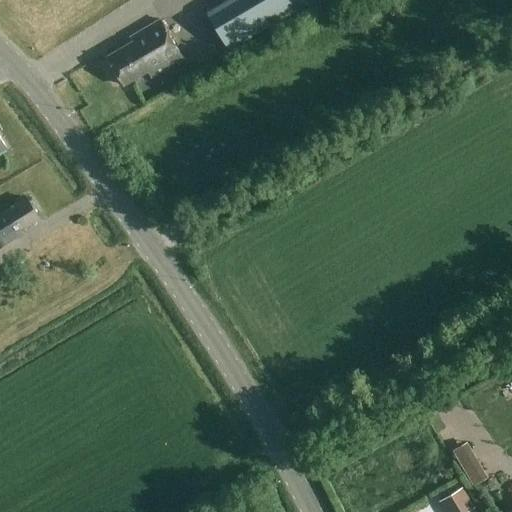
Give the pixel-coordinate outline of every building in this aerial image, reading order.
[(226,0),(206,12),(228,50),(311,0),(226,0)] [(151,77),(183,59),(160,20),(130,37),(133,41),(107,56),(124,85),(147,71),(151,77)] [(23,228),(39,218),(34,210),(34,207),(32,203),(28,202),(26,198),(0,213),(0,237),(4,244),(25,231),(23,228)] [(4,266),(0,268),(0,283),(10,276),(4,266)] [(466,511),(475,507),(464,489),(440,504),(444,511),(466,511)]
